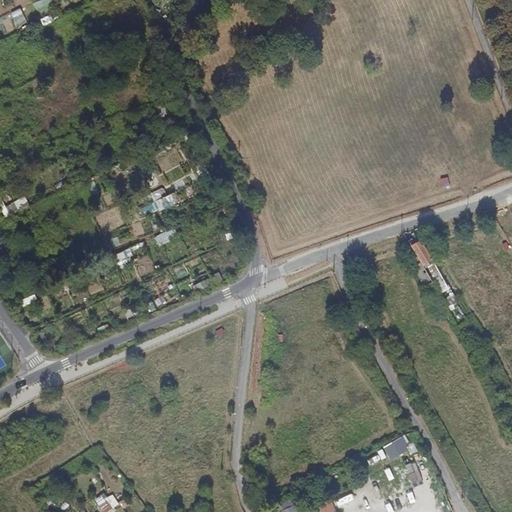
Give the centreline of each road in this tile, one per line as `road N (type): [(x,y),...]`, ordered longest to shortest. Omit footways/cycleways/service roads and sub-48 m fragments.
road 1 (residential): [(255,280),(253,237),(177,64),(200,0)]
road 2 (unclassified): [(41,373),(255,280)]
